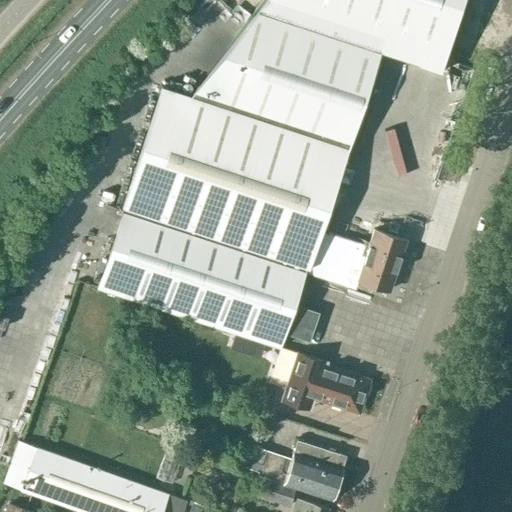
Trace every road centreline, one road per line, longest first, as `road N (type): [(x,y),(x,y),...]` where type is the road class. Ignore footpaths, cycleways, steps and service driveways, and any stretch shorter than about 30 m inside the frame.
road 1 (unclassified): [(370,511),(511,82)]
road 2 (primary): [(0,117),(108,0)]
